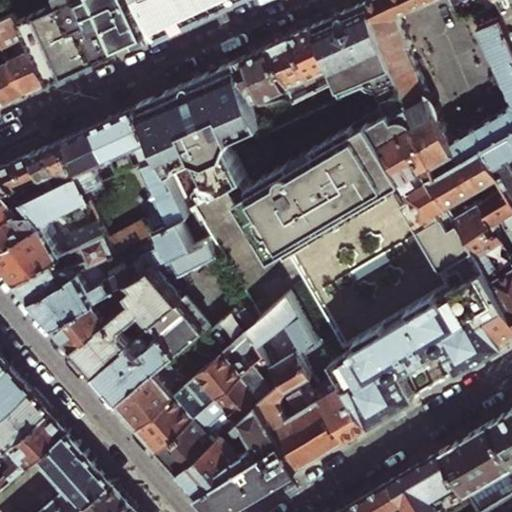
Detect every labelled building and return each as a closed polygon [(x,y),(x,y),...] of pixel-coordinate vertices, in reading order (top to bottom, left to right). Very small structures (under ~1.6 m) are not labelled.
[(114,52),(91,0),(90,0),(84,3),(82,0),(62,0),(65,6),(22,25),(51,82),(85,66),(114,52)] [(91,0),(114,52),(126,47),(138,41),(119,0),(91,0)] [(165,29),(152,0),(119,0),(138,41),(165,29)] [(152,0),(165,29),(227,0),(152,0)] [(365,0),(343,10),(315,23),(334,67),(339,78),(343,87),(375,73),(389,107),(245,193),(276,252),(408,175),(415,187),(411,189),(416,197),(407,202),(444,267),(478,248),(471,237),(459,217),(453,205),(436,176),(441,173),(390,53),(367,0),(365,0)] [(367,0),(390,53),(409,43),(412,42),(399,13),(422,3),(421,0),(367,0)] [(511,0),(499,0),(500,2),(505,12),(511,29),(511,0)] [(15,11),(0,18),(0,30),(32,90),(42,85),(51,82),(22,25),(15,11)] [(511,29),(505,12),(481,23),(484,31),(490,45),(497,60),(504,78),(511,94),(511,101),(494,113),(467,129),(454,137),(444,112),(441,105),(433,97),(409,43),(390,53),(441,173),(453,165),(487,146),(511,130),(511,29)] [(318,74),(334,67),(315,23),(304,28),(293,33),(312,76),(317,88),(323,85),(318,74)] [(0,46),(3,52),(1,56),(2,59),(8,60),(0,64),(0,79),(11,100),(20,96),(32,90),(0,30),(0,46)] [(312,76),(293,33),(280,38),(271,43),(290,86),(300,81),(312,76)] [(290,86),(271,43),(255,50),(239,57),(258,101),(290,86)] [(156,99),(155,96),(140,102),(163,154),(169,167),(199,154),(216,191),(249,176),(233,138),(267,123),(258,101),(239,57),(220,66),(222,69),(198,86),(200,88),(186,95),(184,92),(170,95),(156,99)] [(174,87),(155,96),(156,99),(170,95),(184,92),(186,95),(200,88),(198,86),(222,69),(220,66),(208,72),(174,87)] [(318,74),(323,85),(339,78),(334,67),(318,74)] [(299,90),(300,95),(317,88),(312,76),(300,81),(303,88),(299,90)] [(11,100),(0,79),(0,104),(2,104),(11,100)] [(125,109),(110,116),(129,158),(133,166),(133,167),(134,167),(135,167),(145,162),(163,154),(140,102),(125,109)] [(112,165),(129,158),(110,116),(102,120),(93,123),(112,165)] [(112,165),(93,123),(82,129),(66,136),(82,171),(90,189),(115,176),(116,176),(116,175),(116,174),(112,165)] [(511,189),(511,130),(487,146),(504,175),(511,187),(511,189)] [(66,178),(82,171),(66,136),(58,139),(50,143),(66,178)] [(35,150),(51,185),(66,178),(50,143),(42,147),(35,150)] [(436,176),(453,205),(504,175),(487,146),(453,165),(441,173),(436,176)] [(14,183),(24,197),(51,185),(35,150),(19,157),(1,165),(14,183)] [(163,154),(145,162),(160,197),(147,203),(153,217),(112,237),(117,249),(119,254),(123,253),(159,234),(157,230),(182,218),(192,214),(169,167),(163,154)] [(0,191),(14,183),(1,165),(0,165),(0,191)] [(66,178),(51,185),(24,197),(27,201),(44,225),(51,235),(3,259),(11,269),(18,277),(64,254),(53,234),(58,231),(52,220),(94,198),(90,189),(82,171),(66,178)] [(24,197),(14,183),(0,191),(0,217),(27,201),(24,197)] [(497,222),(503,218),(511,233),(511,189),(511,187),(485,202),(497,222)] [(0,247),(44,225),(27,201),(0,217),(0,247)] [(497,222),(485,202),(459,217),(471,237),(492,226),(500,241),(506,238),(497,222)] [(71,250),(109,230),(101,213),(70,229),(67,242),(71,250)] [(157,230),(159,234),(165,246),(129,265),(123,253),(119,254),(117,249),(35,295),(40,301),(46,309),(57,321),(98,300),(105,296),(130,283),(139,278),(159,267),(195,247),(182,218),(157,230)] [(51,235),(44,225),(0,247),(0,256),(3,259),(51,235)] [(511,256),(509,251),(511,249),(511,248),(506,238),(500,241),(492,226),(471,237),(478,248),(490,269),(511,307),(511,256)] [(64,254),(18,277),(26,286),(35,295),(117,249),(112,237),(109,230),(71,250),(64,254)] [(223,253),(216,237),(195,247),(159,267),(162,271),(174,266),(175,268),(180,266),(184,273),(219,255),(223,253)] [(139,278),(130,283),(141,298),(140,299),(101,328),(78,345),(91,360),(101,371),(124,352),(136,342),(123,327),(129,323),(134,326),(144,319),(142,312),(147,309),(159,323),(187,300),(162,271),(159,267),(139,278)] [(335,359),(370,423),(384,414),(405,402),(420,393),(407,371),(417,364),(423,365),(435,358),(439,352),(450,346),(462,368),(508,341),(511,338),(511,307),(490,269),(335,359)] [(141,298),(130,283),(105,296),(109,300),(116,297),(122,305),(110,315),(98,300),(57,321),(68,333),(78,345),(101,328),(140,299),(141,298)] [(252,325),(264,345),(287,324),(302,350),(323,338),(295,288),(262,317),(252,325)] [(245,298),(212,328),(227,347),(252,325),(262,317),(245,298)] [(209,326),(187,300),(159,323),(167,332),(153,343),(144,351),(136,342),(124,352),(101,371),(112,383),(124,397),(173,356),(177,352),(209,326)] [(144,351),(153,343),(145,334),(136,342),(144,351)] [(323,338),(302,350),(350,435),(359,430),(370,423),(335,359),(323,338)] [(0,346),(0,370),(12,360),(4,350),(0,346)] [(244,360),(241,360),(239,361),(227,347),(190,380),(144,420),(154,431),(164,442),(250,368),(244,360)] [(350,435),(302,350),(277,367),(285,380),(261,401),(285,439),(301,464),(315,456),(291,418),(285,408),(285,398),(287,392),(294,386),(297,400),(301,410),(302,411),(324,450),(340,441),(350,435)] [(144,420),(190,380),(175,363),(179,359),(178,354),(177,352),(173,356),(124,397),(135,410),(144,420)] [(184,465),(261,401),(285,380),(277,367),(268,352),(250,368),(164,442),(174,454),(182,462),(184,465)] [(0,420),(37,388),(26,376),(12,360),(0,370),(0,420)] [(37,388),(0,420),(0,453),(53,407),(47,399),(37,388)] [(285,439),(261,401),(184,465),(196,478),(204,488),(248,460),(244,453),(235,438),(250,429),(259,445),(263,452),(285,439)] [(64,419),(53,407),(0,453),(0,488),(38,455),(71,427),(64,419)] [(511,408),(495,419),(511,446),(511,408)] [(291,418),(315,456),(319,453),(324,450),(302,411),(301,410),(291,418)] [(511,489),(511,446),(495,419),(487,423),(463,438),(448,446),(480,501),(484,507),(511,489)] [(71,427),(38,455),(49,467),(82,439),(71,427)] [(78,511),(116,479),(102,462),(82,439),(49,467),(67,488),(38,511),(78,511)] [(267,484),(301,464),(285,439),(263,452),(248,460),(204,488),(217,502),(224,510),(267,484)] [(248,460),(263,452),(259,445),(244,453),(248,460)] [(480,501),(448,446),(426,459),(396,477),(416,511),(449,511),(442,498),(453,492),(460,504),(471,497),(475,504),(480,501)] [(416,511),(396,477),(384,484),(359,498),(342,508),(343,511),(416,511)] [(128,511),(138,504),(128,492),(116,479),(78,511),(128,511)] [(511,511),(511,489),(484,507),(486,511),(511,511)]
